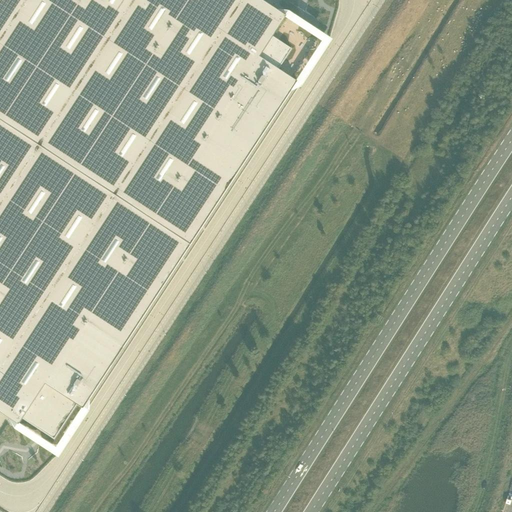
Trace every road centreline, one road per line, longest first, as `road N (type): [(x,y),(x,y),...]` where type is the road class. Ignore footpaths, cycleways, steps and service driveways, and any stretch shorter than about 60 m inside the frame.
road 1 (primary): [(511,147),(272,511)]
road 2 (primary): [(312,511),(511,202)]
